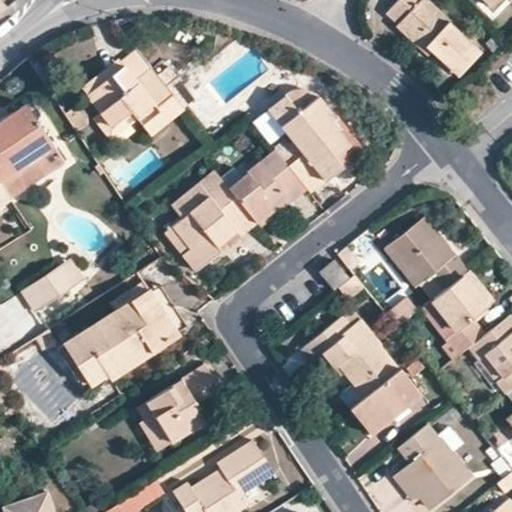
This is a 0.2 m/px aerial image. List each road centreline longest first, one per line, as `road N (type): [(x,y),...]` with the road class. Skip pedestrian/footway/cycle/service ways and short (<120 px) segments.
road 1 (residential): [(447,142),(254,291),(239,322),(246,350),(356,511)]
road 2 (residential): [(223,0),(330,41),(396,88),(447,142)]
